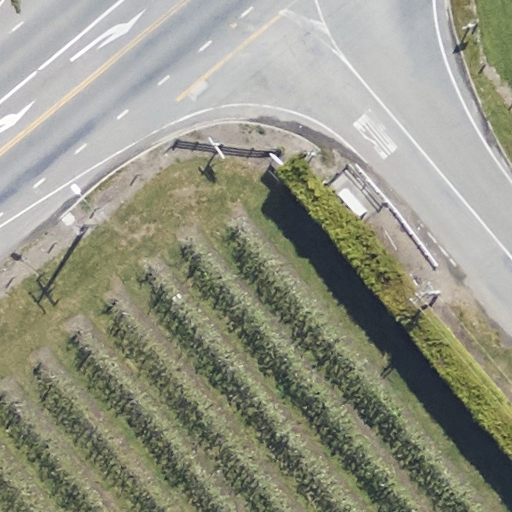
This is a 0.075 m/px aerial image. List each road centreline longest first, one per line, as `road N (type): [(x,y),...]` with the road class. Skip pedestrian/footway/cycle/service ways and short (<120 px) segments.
road 1 (unclassified): [(299,0),(511,256)]
road 2 (primary): [(155,0),(0,128)]
